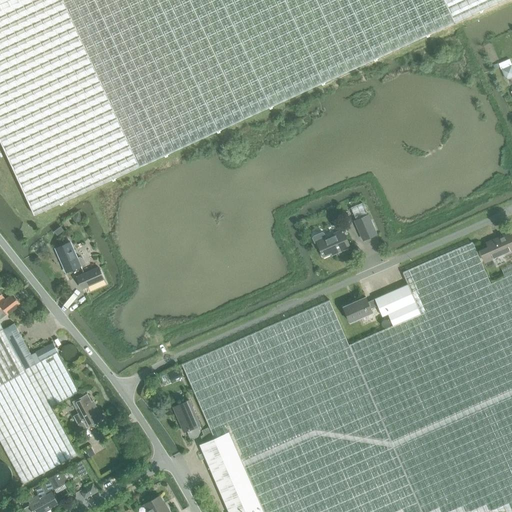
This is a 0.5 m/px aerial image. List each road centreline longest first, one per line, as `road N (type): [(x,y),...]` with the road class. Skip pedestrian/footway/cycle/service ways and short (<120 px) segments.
road 1 (unclassified): [(121,391),(152,370),(511,211)]
road 2 (unclassified): [(121,391),(0,240)]
